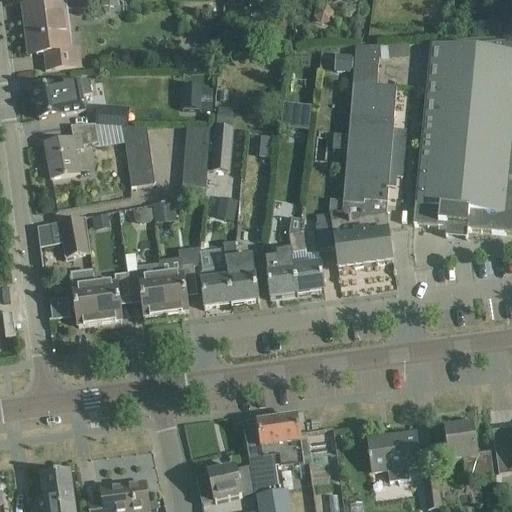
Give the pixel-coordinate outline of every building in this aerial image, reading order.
[(117,0),(102,0),(102,9),(117,9),(117,0)] [(78,51),(71,52),(65,4),(23,9),(26,30),(33,29),(37,57),(45,56),(48,73),(80,69),(78,51)] [(511,40),(432,46),(413,229),(446,232),(446,241),(467,243),(468,234),(511,238),(511,40)] [(394,266),(387,217),(386,217),(396,92),(376,90),(379,51),(356,54),(343,204),(342,216),(341,216),(331,217),(335,254),(338,274),(394,266)] [(337,58),(336,74),(352,76),(353,60),(337,58)] [(39,123),(62,118),(63,120),(87,115),(84,100),(92,98),(90,84),(82,84),(58,85),(59,89),(34,94),(39,123)] [(199,110),(200,85),(182,85),(181,110),(199,110)] [(219,124),(230,125),(231,109),(220,109),(219,124)] [(97,113),(96,129),(123,131),(128,131),(129,115),(97,113)] [(309,132),(311,122),(300,121),(299,131),(309,132)] [(98,146),(95,129),(89,129),(71,130),(74,142),(44,147),(51,183),(80,178),(76,156),(84,154),(83,149),(98,146)] [(187,130),(186,142),(210,144),(212,131),(187,130)] [(123,131),(125,145),(148,141),(147,131),(123,131)] [(229,176),(233,132),(217,131),(213,175),(229,176)] [(263,140),(261,160),(274,161),(276,141),(263,140)] [(127,157),(150,153),(148,141),(125,145),(127,157)] [(210,144),(186,142),(185,154),(209,156),(210,144)] [(128,169),(152,165),(150,153),(127,157),(128,169)] [(185,154),(184,166),(208,168),(209,156),(185,154)] [(130,180),(154,177),(152,165),(128,169),(130,180)] [(207,180),(208,168),(184,166),(183,178),(207,180)] [(154,177),(130,180),(132,194),(137,193),(136,191),(155,188),(154,177)] [(183,178),(182,190),(206,192),(207,180),(183,178)] [(205,201),(206,192),(182,190),(181,204),(205,201)] [(221,202),(217,218),(235,222),(238,205),(221,202)] [(331,203),(330,215),(341,216),(342,216),(343,204),(331,203)] [(174,207),(154,209),(157,228),(176,226),(174,207)] [(151,213),(134,215),(135,225),(140,227),(149,226),(153,223),(151,213)] [(110,232),(108,218),(92,221),(94,235),(110,232)] [(70,225),(59,227),(60,231),(63,247),(65,261),(74,260),(90,258),(86,222),(70,225)] [(306,254),(304,237),(300,238),(298,225),(289,226),(290,239),(291,239),(294,256),(306,254)] [(315,230),(319,252),(333,249),(330,228),(315,230)] [(238,246),(224,248),(227,272),(232,309),(233,309),(232,308),(258,305),(258,306),(259,306),(253,260),(238,262),(236,248),(238,247),(238,246)] [(277,263),(266,265),(267,276),(268,284),(271,303),(298,300),(294,273),(291,252),(276,254),(277,263)] [(160,268),(167,319),(188,316),(185,295),(197,294),(193,268),(197,268),(197,260),(189,261),(189,264),(183,265),(182,262),(159,265),(160,268)] [(167,319),(160,268),(137,271),(138,277),(127,278),(130,303),(142,301),(145,322),(167,319)] [(321,269),(294,273),(298,300),(325,296),(321,269)] [(232,309),(227,272),(203,275),(200,279),(205,313),(206,313),(206,312),(231,308),(232,309)] [(100,328),(94,289),(92,275),(71,278),(78,331),(100,328)] [(119,304),(130,303),(127,278),(115,280),(116,286),(94,289),(100,328),(122,325),(119,304)] [(0,305),(11,304),(9,292),(0,293),(0,305)] [(52,324),(71,322),(68,301),(49,303),(52,324)] [(5,340),(15,339),(12,315),(2,316),(5,340)] [(291,511),(288,494),(284,495),(283,489),(281,489),(279,472),(304,467),(298,421),(243,428),(256,501),(257,501),(258,511),(291,511)] [(444,432),(447,452),(449,466),(464,464),(467,485),(494,481),(491,456),(478,457),(474,428),(444,432)] [(493,434),(499,479),(511,477),(511,432),(496,435),(495,434),(493,434)] [(421,470),(419,457),(416,437),(368,443),(373,477),(388,475),(389,487),(410,484),(409,472),(421,470)] [(215,507),(242,500),(235,471),(208,477),(209,480),(196,483),(202,508),(215,506),(215,507)] [(30,511),(75,511),(75,510),(70,477),(42,481),(45,503),(30,505),(30,511)] [(426,511),(443,511),(439,480),(422,483),(426,511)] [(149,511),(146,486),(111,491),(112,501),(102,502),(103,508),(89,510),(89,511),(149,511)] [(339,511),(340,497),(330,496),(328,511),(339,511)]
